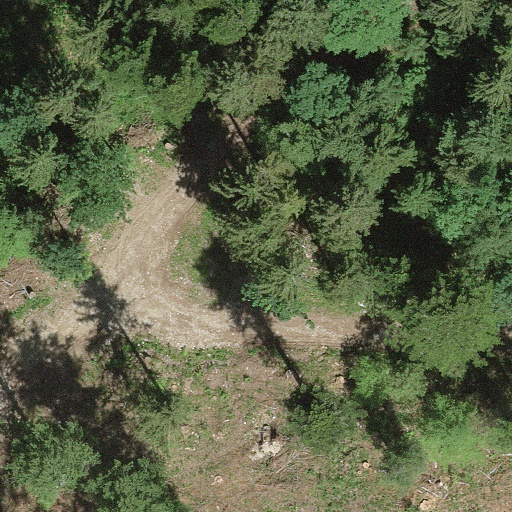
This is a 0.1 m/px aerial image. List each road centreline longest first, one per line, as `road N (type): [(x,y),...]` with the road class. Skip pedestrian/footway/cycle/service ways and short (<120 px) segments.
road 1 (track): [(511,355),(210,326),(141,299),(123,258),(412,0)]
road 2 (track): [(0,377),(123,258)]
